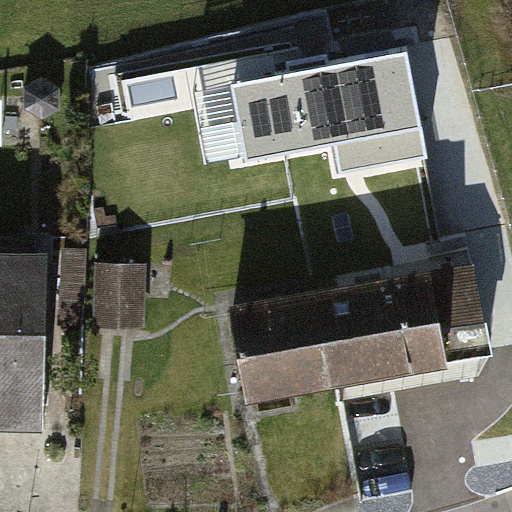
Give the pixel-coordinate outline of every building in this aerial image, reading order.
[(429,160),(409,53),(233,86),(247,161),(338,144),(344,176),(429,160)] [(42,258),(0,257),(0,427),(41,427),(42,258)] [(319,292),(334,375),(490,347),(475,264),(319,292)] [(146,269),(94,267),(91,329),(143,331),(146,269)] [(334,375),(319,292),(233,308),(248,390),(334,375)]
